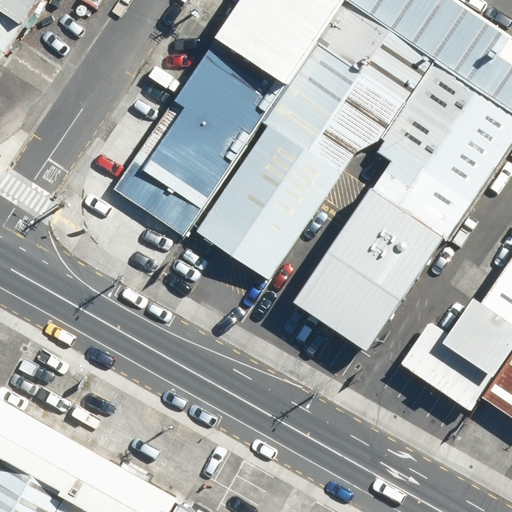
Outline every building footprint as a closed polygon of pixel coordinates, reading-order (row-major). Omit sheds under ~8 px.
[(0,0),(0,61),(41,0),(0,0)] [(343,0),(245,0),(115,189),(182,236),(345,1),(343,0)] [(459,0),(349,0),(511,109),(511,62),(498,53),(511,35),(459,0)] [(350,4),(198,228),(271,277),(358,149),(383,138),(435,61),(350,4)] [(389,168),(299,301),(373,350),(448,238),(450,240),(511,147),(511,110),(437,60),(384,140),(424,166),(412,184),(389,168)] [(451,336),(430,322),(403,362),(471,409),(511,349),(511,258),(484,300),(478,297),(451,336)] [(511,358),(486,398),(511,414),(511,358)] [(168,511),(178,496),(2,397),(0,400),(0,511),(168,511)] [(208,511),(186,500),(178,511),(208,511)]
